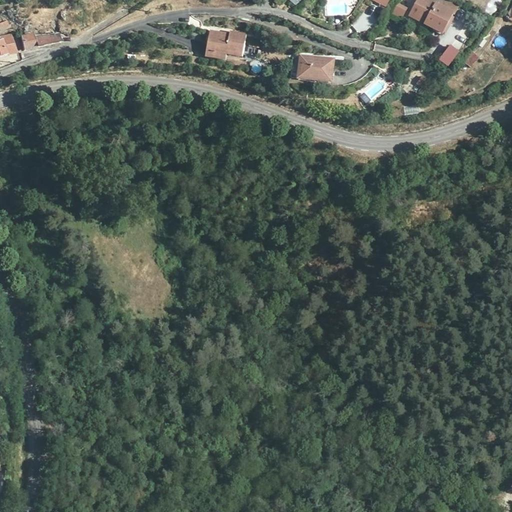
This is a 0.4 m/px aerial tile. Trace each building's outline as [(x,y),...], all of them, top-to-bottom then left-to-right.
[(440,3),(434,0),(420,0),(414,12),(429,20),(427,23),(445,33),(455,14),(439,5),(440,3)] [(448,0),(441,0),(440,3),(439,5),(455,14),(460,6),(448,0)] [(398,4),(394,14),(403,17),(407,7),(398,4)] [(429,20),(414,12),(412,15),(427,23),(429,20)] [(49,46),(57,45),(58,35),(36,35),(36,32),(21,34),(23,50),(49,46)] [(246,58),(249,37),(233,34),(232,37),(213,35),(211,56),(229,59),(231,56),(246,58)] [(0,57),(18,53),(21,50),(20,44),(12,45),(11,37),(2,36),(2,41),(0,41),(0,57)] [(438,61),(449,67),(459,51),(448,45),(438,61)] [(469,71),(478,60),(472,56),(464,66),(469,71)] [(307,62),(306,70),(305,83),(336,89),(339,66),(307,62)] [(305,83),(306,70),(300,70),(297,83),(305,83)]
